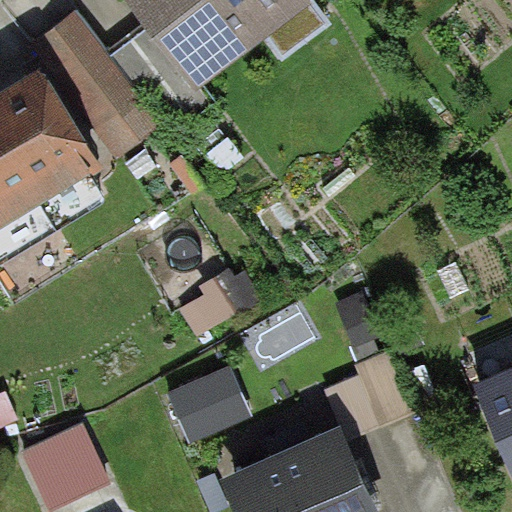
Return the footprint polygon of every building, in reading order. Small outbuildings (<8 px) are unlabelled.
[(116,0),(144,35),(196,99),(304,12),(294,0),(116,0)] [(74,16),(29,52),(116,162),(162,126),(111,62),(74,16)] [(196,99),(144,35),(111,62),(162,126),(196,99)] [(0,111),(0,238),(101,173),(42,84),(0,111)] [(222,274),(193,292),(219,333),(259,308),(240,279),(230,286),(222,274)] [(11,341),(0,348),(0,402),(3,407),(38,384),(11,341)] [(351,383),(318,398),(337,437),(345,454),(413,421),(381,356),(346,372),(351,383)] [(511,380),(478,395),(511,472),(511,380)] [(76,432),(21,459),(46,511),(68,511),(106,494),(76,432)] [(337,437),(217,492),(225,511),(372,511),(345,454),(337,437)]
